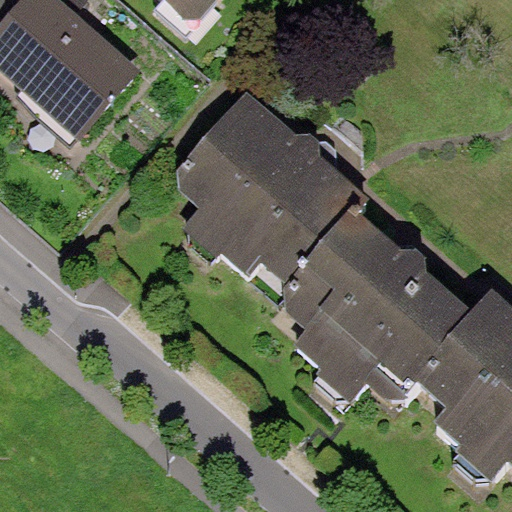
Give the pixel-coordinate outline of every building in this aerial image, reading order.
[(150,83),(55,0),(32,0),(0,36),(0,102),(74,168),(150,83)] [(121,0),(179,51),(225,0),(121,0)] [(366,204),(240,99),(180,172),(181,195),(211,221),(191,244),(216,265),(224,256),(252,280),(259,272),(288,296),(354,218),(366,204)] [(480,318),(354,218),(288,296),(285,299),(286,316),(308,334),(297,348),(325,371),(316,385),(348,412),(372,383),(403,408),(418,391),(480,318)] [(511,316),(493,302),(480,318),(418,391),(451,417),(437,434),(462,455),(454,465),(476,483),(498,483),(511,469),(511,316)]
